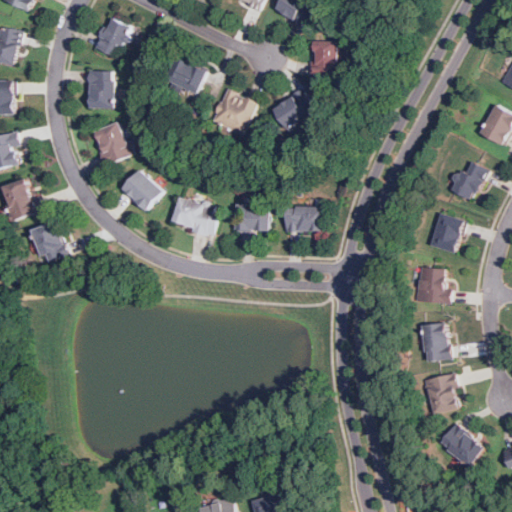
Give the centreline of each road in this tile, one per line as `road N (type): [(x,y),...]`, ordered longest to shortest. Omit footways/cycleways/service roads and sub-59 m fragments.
road 1 (residential): [(394,511),(369,416),(357,290),(397,173),(431,127),(493,0)]
road 2 (residential): [(467,0),(393,129),(351,241),(346,367),(369,511)]
road 3 (residential): [(235,273),(160,257),(132,242),(85,195),(61,143),(55,89),(65,34),(82,0)]
road 4 (residential): [(509,400),(493,293),(511,218)]
road 5 (residential): [(146,0),(269,58)]
road 6 (residential): [(363,270),(296,264),(235,273)]
road 7 (residential): [(235,273),(259,283),(357,290)]
